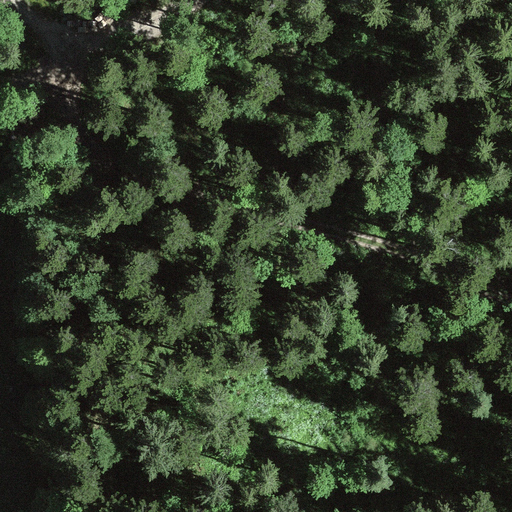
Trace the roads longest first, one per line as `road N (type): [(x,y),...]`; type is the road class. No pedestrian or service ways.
road 1 (track): [(511,301),(426,255),(327,223),(168,189),(107,164),(70,126),(64,79)]
road 2 (track): [(188,0),(84,56),(64,79),(0,87)]
